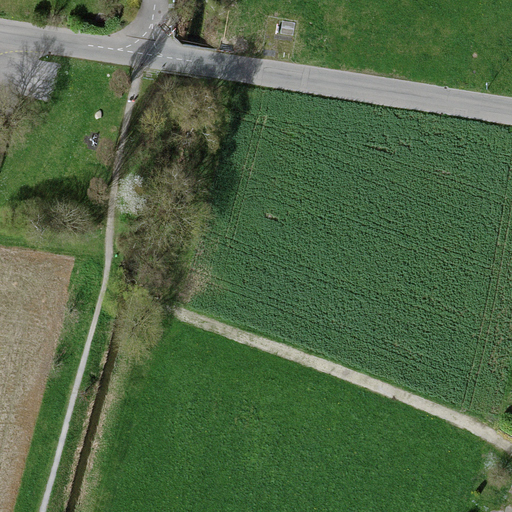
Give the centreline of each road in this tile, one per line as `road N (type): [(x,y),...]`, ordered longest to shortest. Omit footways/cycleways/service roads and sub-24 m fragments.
road 1 (track): [(45,511),(103,303),(122,137),(142,51)]
road 2 (unclassified): [(142,51),(511,112)]
road 3 (unclassified): [(0,28),(142,51)]
